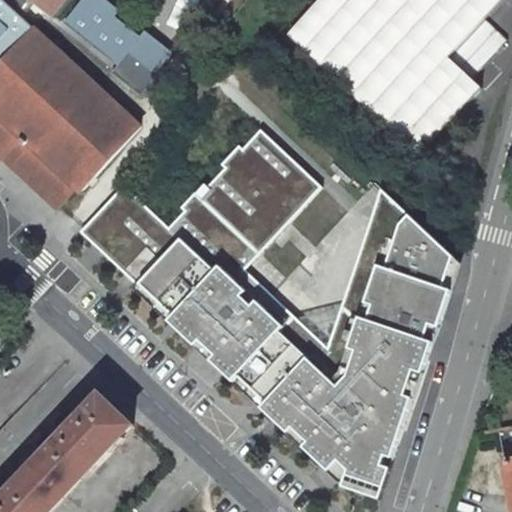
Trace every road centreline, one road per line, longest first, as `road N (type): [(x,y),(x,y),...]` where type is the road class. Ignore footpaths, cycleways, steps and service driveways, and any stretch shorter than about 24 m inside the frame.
road 1 (tertiary): [(0,252),(276,511)]
road 2 (tertiary): [(490,272),(422,511)]
